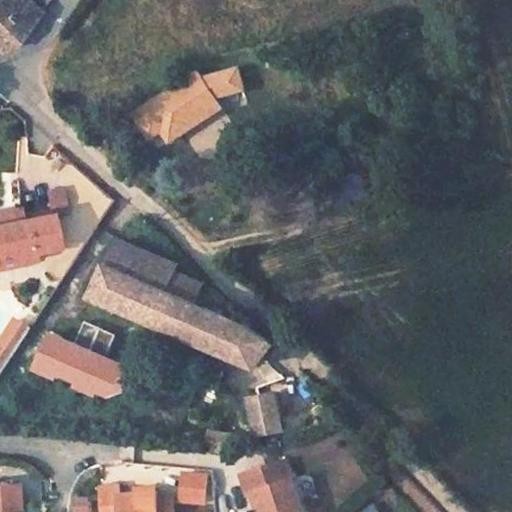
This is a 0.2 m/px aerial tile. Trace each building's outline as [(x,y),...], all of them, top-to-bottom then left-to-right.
[(0,44),(7,50),(22,31),(0,6),(0,44)] [(147,95),(142,88),(126,98),(131,106),(124,111),(133,124),(162,105),(153,91),(147,95)] [(45,202),(64,201),(63,187),(44,188),(45,202)] [(0,264),(33,258),(31,251),(57,245),(51,213),(19,219),(17,212),(0,215),(0,264)] [(117,242),(106,266),(167,292),(176,272),(178,267),(117,242)] [(106,266),(93,297),(165,328),(180,297),(167,292),(106,266)] [(189,278),(176,272),(167,292),(180,297),(189,278)] [(202,284),(189,278),(180,297),(194,303),(202,284)] [(194,304),(180,297),(165,328),(213,349),(228,318),(194,304)] [(259,332),(228,318),(213,349),(255,367),(273,346),(259,332)] [(0,369),(13,350),(0,340),(0,369)] [(275,394),(249,399),(256,435),(282,430),(275,394)] [(208,449),(234,452),(236,433),(210,431),(208,449)] [(260,497),(264,511),(302,511),(283,453),(240,468),(245,486),(250,484),(255,483),(260,497)] [(178,502),(208,502),(208,468),(178,468),(178,502)] [(0,511),(17,511),(14,481),(0,481),(0,511)] [(156,486),(142,487),(116,489),(116,483),(103,484),(105,511),(171,511),(171,505),(158,506),(157,493),(156,486)] [(250,484),(254,499),(260,497),(255,483),(250,484)] [(157,493),(158,506),(171,505),(170,492),(157,493)] [(72,511),(90,511),(89,494),(71,496),(72,511)] [(356,511),(355,511),(380,511),(372,500),(356,511)]
